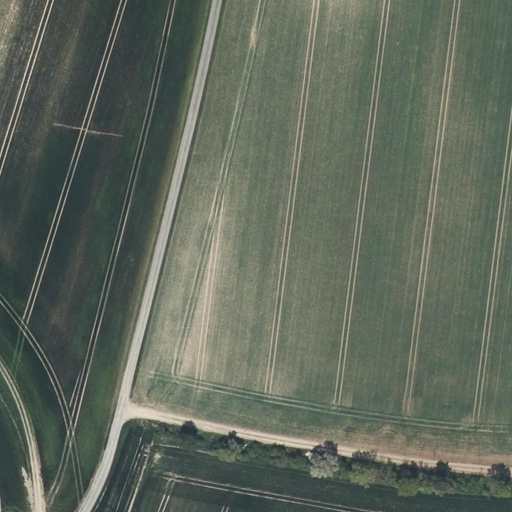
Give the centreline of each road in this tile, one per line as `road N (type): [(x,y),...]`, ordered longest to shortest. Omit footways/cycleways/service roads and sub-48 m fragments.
road 1 (track): [(81,511),(105,466),(215,0)]
road 2 (track): [(511,472),(354,457),(177,419),(115,417)]
road 3 (track): [(0,360),(31,435),(37,511)]
